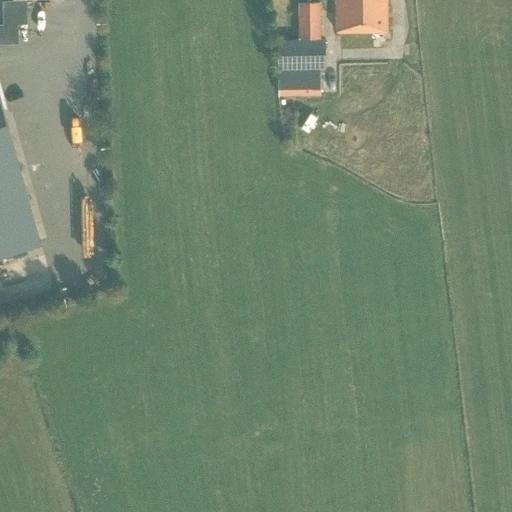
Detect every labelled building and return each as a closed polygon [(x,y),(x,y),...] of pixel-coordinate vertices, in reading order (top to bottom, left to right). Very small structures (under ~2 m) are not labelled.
[(387,0),(336,0),(337,32),(388,32),(387,0)] [(26,3),(2,4),(3,28),(0,27),(0,46),(18,46),(17,27),(27,26),(26,3)] [(300,38),(320,38),(320,3),(300,3),(300,38)] [(279,69),(325,68),(325,41),(278,41),(279,69)] [(279,96),(320,95),(320,71),(279,71),(279,96)] [(0,97),(0,254),(40,244),(0,97)]
